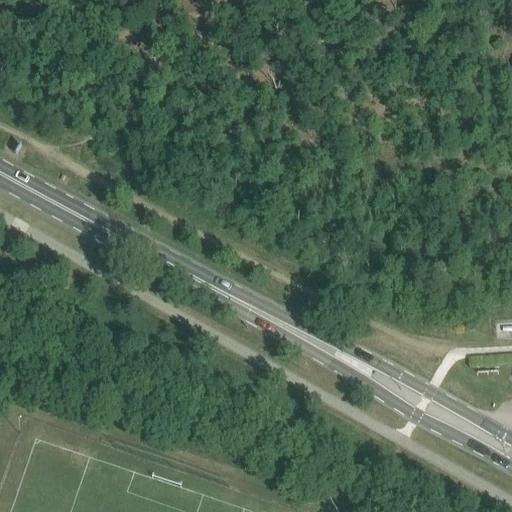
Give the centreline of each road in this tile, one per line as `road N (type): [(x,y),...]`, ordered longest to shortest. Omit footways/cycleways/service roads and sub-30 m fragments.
road 1 (primary): [(319,344),(0,172)]
road 2 (primary): [(319,344),(398,404),(511,470)]
road 3 (primary): [(511,441),(399,375),(319,344)]
